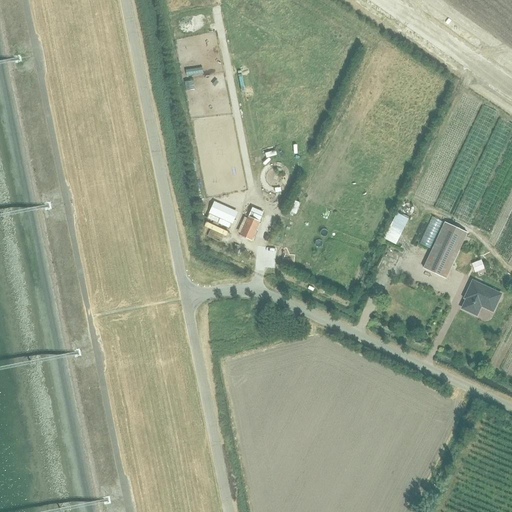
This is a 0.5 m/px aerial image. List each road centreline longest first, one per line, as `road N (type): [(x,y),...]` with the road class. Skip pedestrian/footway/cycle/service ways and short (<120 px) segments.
road 1 (unclassified): [(129,511),(27,0)]
road 2 (residential): [(511,407),(269,295),(185,297)]
road 3 (residential): [(185,297),(123,0)]
road 4 (unclassified): [(230,511),(185,297)]
